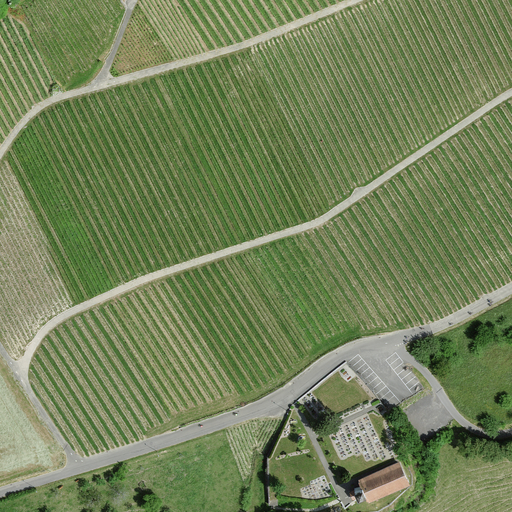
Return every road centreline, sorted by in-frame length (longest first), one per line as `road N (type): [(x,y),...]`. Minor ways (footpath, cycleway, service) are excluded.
road 1 (track): [(16,372),(37,339),(69,312),(323,219),(511,91)]
road 2 (residential): [(0,493),(229,419),(276,400),(356,346),(390,339)]
road 3 (track): [(0,153),(52,99),(245,45),(357,0)]
road 4 (unclassified): [(511,431),(484,434),(464,424),(390,339)]
road 5 (track): [(78,468),(0,346)]
road 6 (residential): [(390,339),(456,318),(511,288)]
